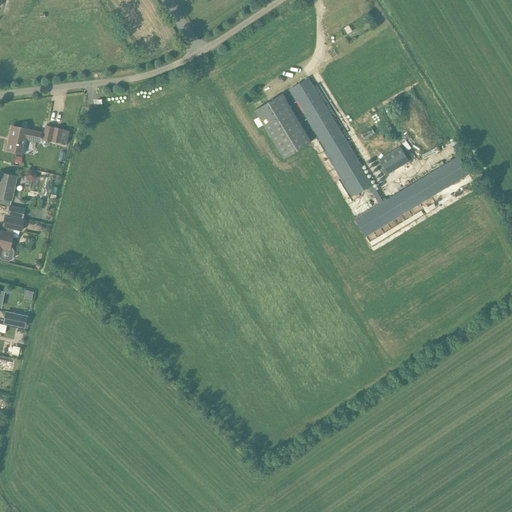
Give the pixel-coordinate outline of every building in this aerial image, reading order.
[(373,184),(308,78),(291,88),(355,195),(369,187),(380,204),(355,219),(366,238),(470,175),(458,156),(383,202),(373,184)] [(312,142),(282,94),(255,110),(284,159),(312,142)] [(41,132),(12,126),(7,150),(23,154),(26,140),(30,141),(31,137),(40,139),(41,132)] [(63,129),(46,126),(43,139),(60,143),(63,129)] [(381,157),(390,174),(413,162),(404,145),(381,157)] [(32,181),(36,179),(37,173),(35,170),(30,169),(26,172),(25,177),(28,180),(32,181)] [(17,176),(1,173),(0,177),(0,201),(1,201),(4,200),(4,199),(12,201),(17,176)] [(26,209),(9,206),(7,214),(24,218),(26,209)] [(374,251),(415,225),(408,214),(367,239),(374,251)] [(24,221),(5,217),(3,226),(4,226),(3,231),(0,230),(0,255),(2,259),(9,261),(13,258),(14,251),(12,248),(11,247),(14,232),(13,232),(13,230),(22,231),(24,221)] [(27,316),(6,312),(4,323),(25,327),(27,316)] [(13,360),(0,357),(0,369),(11,371),(13,360)]
